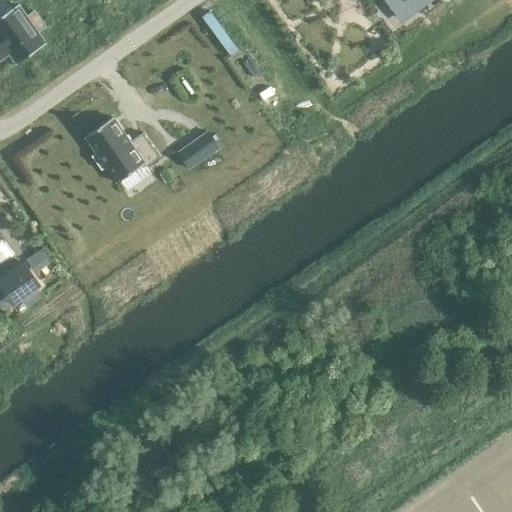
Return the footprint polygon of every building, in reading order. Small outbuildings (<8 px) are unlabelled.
[(386,0),(399,18),(424,0),(386,0)] [(0,58),(10,52),(18,63),(45,44),(37,32),(45,26),(35,11),(26,17),(18,5),(0,17),(0,58)] [(254,7),(235,20),(276,78),(295,65),(254,7)] [(113,117),(85,137),(97,153),(92,156),(101,169),(106,166),(118,183),(144,164),(146,166),(160,157),(143,133),(130,142),(113,117)] [(207,132),(179,152),(191,170),(219,150),(207,132)]
